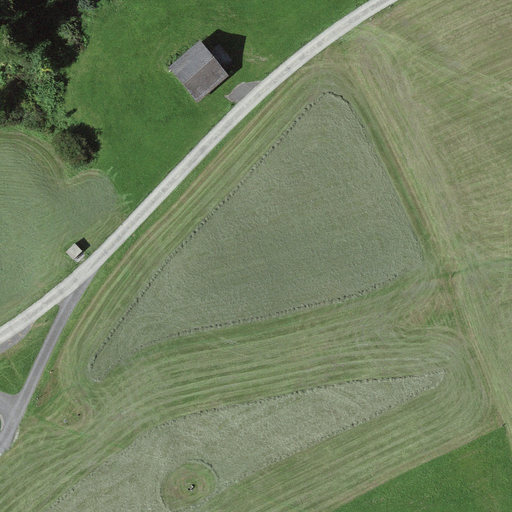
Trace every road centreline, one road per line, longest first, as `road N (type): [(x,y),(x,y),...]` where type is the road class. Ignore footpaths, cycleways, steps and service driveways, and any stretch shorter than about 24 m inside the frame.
road 1 (unclassified): [(384,0),(348,19),(266,87),(82,279),(0,338)]
road 2 (track): [(82,279),(0,448)]
